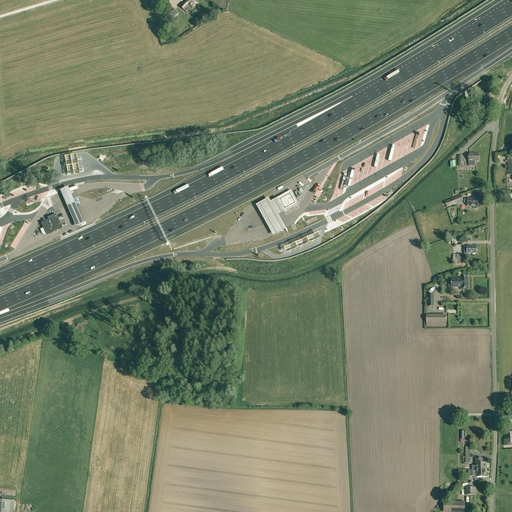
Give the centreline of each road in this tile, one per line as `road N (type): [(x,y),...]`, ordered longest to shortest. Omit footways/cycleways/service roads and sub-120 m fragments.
road 1 (motorway): [(0,303),(228,196),(511,32)]
road 2 (unclassified): [(490,511),(491,176),(499,99),(511,76)]
road 3 (motorway): [(357,101),(203,185),(0,279)]
road 4 (motorway): [(357,101),(173,174)]
road 5 (motorway): [(0,314),(173,254)]
road 6 (motorway): [(511,7),(357,101)]
